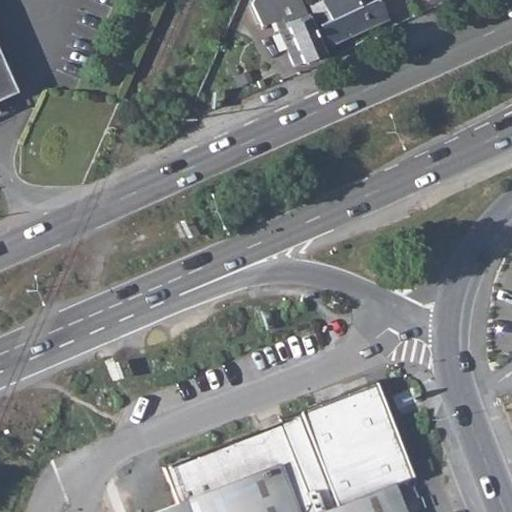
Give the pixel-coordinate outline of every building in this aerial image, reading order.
[(300,5),(297,0),(251,0),(250,3),(260,26),(272,21),(285,50),(294,46),(301,62),(321,54),(308,24),(300,5)] [(356,7),(353,0),(318,0),(327,20),(317,25),(325,45),(366,27),(356,7)] [(377,0),(371,0),(356,7),(366,27),(385,18),(377,0)] [(0,100),(17,92),(0,55),(0,100)] [(176,503),(153,511),(402,511),(392,486),(412,478),(374,380),(276,418),(278,422),(161,468),(176,503)]
